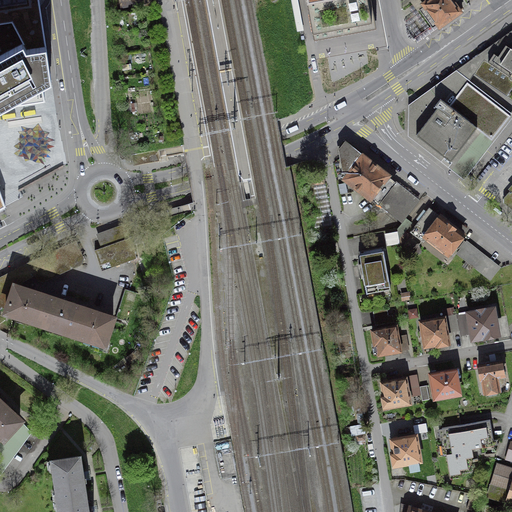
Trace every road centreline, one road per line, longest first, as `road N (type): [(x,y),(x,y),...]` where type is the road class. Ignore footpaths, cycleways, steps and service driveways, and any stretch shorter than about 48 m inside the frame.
road 1 (residential): [(181,511),(167,419),(0,339)]
road 2 (secondary): [(347,102),(185,170),(110,181)]
road 3 (residential): [(324,134),(365,373)]
road 4 (secondary): [(117,203),(188,187),(324,134)]
road 5 (residential): [(121,511),(97,427),(0,352)]
road 6 (residential): [(511,242),(390,147),(359,113)]
road 7 (residential): [(365,373),(511,349)]
road 8 (residential): [(365,373),(389,511)]
road 9 (tertiary): [(61,0),(82,136)]
road 10 (secondary): [(411,70),(509,0)]
